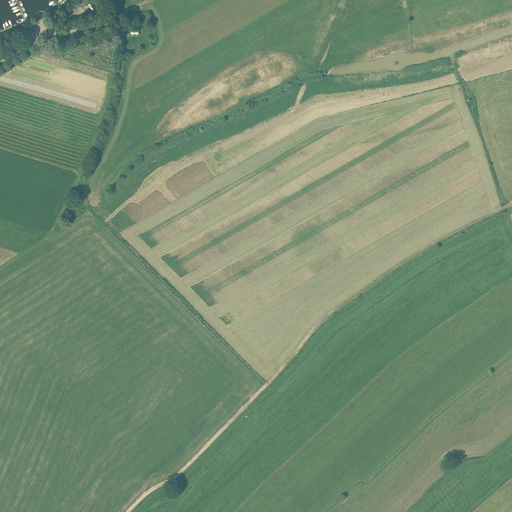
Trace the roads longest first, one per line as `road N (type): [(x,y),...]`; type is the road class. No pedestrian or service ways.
road 1 (unknown): [(237,511),(409,352),(511,280)]
road 2 (track): [(0,266),(55,227),(114,94),(115,47),(107,41),(27,45)]
